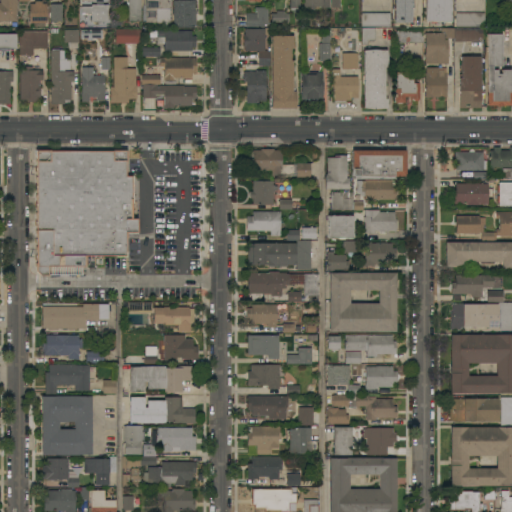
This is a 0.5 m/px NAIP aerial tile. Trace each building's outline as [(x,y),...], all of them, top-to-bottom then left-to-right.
[(16,0),(16,22),(2,22),(0,22),(0,0),(16,0)] [(140,0),(140,22),(128,22),(128,0),(140,0)] [(170,0),(170,22),(142,22),(142,6),(145,6),(145,0),(170,0)] [(173,15),(172,15),(172,3),(173,3),(173,1),(177,1),(177,0),(187,0),(187,1),(195,1),(195,9),(195,26),(192,26),(192,27),(173,28),(173,15)] [(289,0),(300,0),(300,9),(296,9),(296,11),(291,11),(291,9),(289,9),(289,0)] [(330,0),(330,8),(303,8),(303,0),(330,0)] [(331,8),(331,0),(340,0),(340,8),(331,8)] [(394,0),(412,0),(412,6),(412,23),(394,23),(394,0)] [(425,22),(425,0),(451,0),(451,22),(425,22)] [(107,22),(92,22),(92,13),(84,13),(84,15),(81,15),(81,7),(91,7),(91,5),(96,5),(96,1),(103,1),(103,5),(107,5),(107,22)] [(34,4),(34,2),(42,2),(42,4),(46,4),(47,23),(29,23),(29,4),(34,4)] [(62,22),(50,22),(50,4),(62,4),(62,22)] [(256,14),(256,12),(255,12),(255,8),(267,8),(267,25),(264,25),(264,28),(259,28),(259,27),(245,27),(245,14),(256,14)] [(271,23),(271,14),(276,14),(276,11),(285,11),(285,14),(289,14),(289,23),(271,23)] [(361,27),(361,13),(390,13),(390,27),(361,27)] [(484,14),(484,28),(456,27),(456,13),(484,14)] [(265,29),(265,28),(270,28),(270,36),(264,36),(264,51),(270,51),(270,66),(258,66),(258,51),(244,52),(244,48),(243,48),(243,35),(244,35),(244,29),(265,29)] [(362,28),(375,28),(375,41),(368,41),(368,45),(362,45),(362,28)] [(141,30),(141,44),(115,44),(115,29),(141,30)] [(482,29),(482,42),(454,42),(454,39),(445,39),(445,33),(440,33),(440,29),(482,29)] [(64,30),(79,30),(79,43),(78,43),(78,50),(67,50),(67,43),(64,43),(64,30)] [(81,44),(81,30),(93,30),(93,44),(81,44)] [(19,31),(47,31),(47,49),(33,49),(33,56),(31,56),(31,60),(26,60),(26,55),(26,57),(22,57),(22,55),(19,55),(19,31)] [(191,31),(191,36),(196,36),(196,47),(191,47),(191,52),(164,52),(164,44),(156,44),(157,31),(191,31)] [(423,31),(423,43),(397,43),(397,31),(423,31)] [(425,33),(444,33),(444,40),(448,40),(448,64),(425,64),(425,33)] [(0,34),(16,34),(16,49),(9,49),(9,52),(0,52),(0,34)] [(306,61),(318,60),(317,34),(305,34),(306,61)] [(502,67),(492,67),(492,70),(497,70),(497,74),(501,74),(501,70),(511,70),(511,93),(511,106),(502,106),(502,107),(496,107),(496,106),(486,106),(486,93),(487,35),(502,35),(502,67)] [(271,36),(293,36),(293,49),(291,49),(291,61),(292,61),(292,92),(296,92),(296,109),(271,109),(271,94),(271,36)] [(319,43),(322,43),(322,36),(330,36),(330,61),(319,61),(319,43)] [(160,48),(160,57),(142,57),(142,48),(160,48)] [(71,101),(70,101),(70,104),(64,104),(51,105),(50,93),(50,83),(51,83),(50,51),(52,51),(52,49),(58,49),(58,50),(62,50),(62,51),(64,51),(64,60),(69,60),(70,70),(64,70),(64,72),(74,72),(74,82),(71,82),(71,101)] [(363,51),(387,51),(387,68),(385,68),(385,99),(387,99),(387,109),(379,109),(379,110),(373,110),(373,109),(368,109),(368,110),(362,110),(362,108),(363,108),(363,107),(363,51)] [(342,54),(356,53),(356,54),(357,54),(357,69),(342,70),(342,54)] [(481,57),(480,109),(459,108),(459,75),(460,75),(460,71),(459,71),(459,66),(460,66),(460,57),(481,57)] [(101,71),(101,58),(110,58),(110,71),(101,71)] [(196,58),(196,73),(191,73),(191,79),(173,79),(173,81),(164,81),(164,67),(159,67),(160,58),(196,58)] [(20,67),(32,67),(32,70),(43,70),(43,81),(39,81),(39,85),(40,85),(40,98),(39,98),(39,102),(27,102),(27,100),(20,100),(20,67)] [(100,76),(100,75),(103,75),(103,76),(104,76),(104,101),(96,101),(96,97),(89,97),(89,102),(81,102),(81,76),(82,76),(82,68),(93,68),(93,76),(100,76)] [(446,98),(425,98),(425,73),(426,73),(426,68),(438,68),(446,68),(446,98)] [(110,103),(110,87),(113,87),(113,69),(135,69),(135,86),(136,86),(137,99),(128,99),(128,103),(110,103)] [(358,77),(358,98),(350,98),(351,101),(333,101),(333,95),(332,95),(332,87),(331,87),(331,78),(332,78),(332,70),(339,70),(339,77),(358,77)] [(255,72),(255,71),(266,71),(265,102),(258,102),(258,104),(246,104),(246,82),(243,82),(243,72),(255,72)] [(10,104),(0,104),(0,72),(13,72),(13,82),(10,82),(10,104)] [(301,101),(301,73),(322,73),(322,101),(301,101)] [(412,73),(412,83),(418,83),(418,99),(416,101),(413,101),(411,99),(411,97),(404,97),(404,103),(401,103),(401,104),(396,104),(396,103),(394,103),(394,89),(395,89),(395,73),(412,73)] [(174,106),(174,108),(163,108),(163,95),(156,95),(156,99),(142,99),(142,85),(141,85),(141,76),(160,76),(160,85),(156,85),(156,86),(183,86),(183,87),(196,87),(196,99),(191,99),(191,106),(174,106)] [(128,149),(128,164),(126,164),(126,174),(135,174),(135,176),(134,176),(133,217),(138,220),(138,233),(137,235),(127,235),(127,259),(125,259),(125,257),(84,256),(84,267),(48,267),(48,276),(40,276),(36,272),(36,271),(33,271),(34,148),(128,149)] [(489,151),(493,151),(493,148),(500,148),(500,151),(509,151),(509,148),(511,148),(511,168),(489,168),(489,151)] [(259,171),(259,173),(255,173),(255,171),(247,171),(247,159),(249,159),(249,153),(252,153),(252,151),(260,151),(260,149),(273,149),(273,151),(282,151),(281,165),(292,165),(296,165),(296,164),(310,164),(310,178),(296,178),(296,177),(291,177),(291,175),(279,175),(279,176),(270,176),(270,171),(259,171)] [(405,151),(405,177),(394,177),(394,179),(352,180),(352,169),(351,169),(351,151),(405,151)] [(455,171),(455,161),(454,161),(454,152),(482,152),(482,159),(483,159),(483,161),(486,161),(486,170),(483,170),(483,171),(455,171)] [(327,158),(334,158),(334,155),(346,156),(346,179),(349,179),(349,190),(325,190),(325,174),(327,175),(327,158)] [(375,200),(375,202),(364,202),(364,197),(362,197),(356,192),(356,182),(357,182),(357,181),(392,180),(392,187),(396,187),(396,200),(375,200)] [(252,205),(252,199),(249,199),(249,192),(252,192),(252,181),(273,181),(273,186),(274,186),(277,186),(277,191),(274,191),(274,192),(272,192),(272,205),(252,205)] [(511,183),(511,206),(499,206),(499,183),(511,183)] [(488,184),(488,204),(478,204),(478,206),(467,206),(467,205),(453,205),(453,184),(488,184)] [(331,193),(352,192),(352,210),(331,210),(331,193)] [(279,199),(291,200),(291,210),(278,210),(279,199)] [(374,232),(374,234),(364,234),(364,223),(363,223),(363,210),(379,210),(379,212),(395,212),(395,219),(396,219),(396,232),(374,232)] [(246,231),(246,217),(252,216),(252,212),(280,212),(280,236),(270,236),(270,231),(246,231)] [(455,216),(479,216),(479,218),(485,218),(485,225),(483,225),(483,233),(495,233),(495,229),(498,229),(498,219),(495,219),(495,212),(511,212),(511,237),(496,237),(496,241),(481,241),(481,233),(479,233),(479,235),(455,234),(455,216)] [(328,239),(327,216),(352,216),(353,239),(328,239)] [(301,228),(315,228),(316,239),(301,239),(301,228)] [(299,230),(299,241),(286,241),(286,230),(299,230)] [(296,241),(310,241),(310,270),(296,270),(296,241)] [(343,242),(356,242),(356,253),(343,253),(343,242)] [(374,265),(374,267),(364,267),(364,263),(364,248),(364,243),(386,243),(392,244),(392,248),(396,248),(396,260),(392,260),(392,265),(374,265)] [(511,243),(511,270),(501,270),(501,262),(462,262),(462,267),(445,267),(445,243),(511,243)] [(247,244),(295,244),(295,265),(288,265),(288,267),(268,267),(268,266),(247,266),(247,244)] [(345,255),(345,261),(348,261),(348,270),(334,270),(334,271),(326,271),(326,252),(333,252),(333,255),(345,255)] [(247,294),(247,273),(268,273),(268,272),(278,272),(278,273),(285,273),(285,274),(289,274),(289,286),(286,286),(286,289),(281,289),(281,297),(271,297),(271,294),(247,294)] [(329,273),(396,273),(396,332),(329,332),(329,273)] [(304,296),(303,274),(318,274),(318,296),(304,296)] [(493,276),(493,288),(482,288),(481,298),(470,298),(470,294),(451,294),(451,283),(455,283),(455,275),(493,276)] [(511,331),(500,331),(500,303),(487,303),(487,291),(503,291),(503,303),(511,303),(511,331)] [(300,292),(300,303),(287,303),(287,292),(300,292)] [(152,303),(152,310),(140,310),(140,311),(128,311),(128,303),(152,303)] [(498,328),(497,328),(497,331),(488,331),(488,328),(460,328),(460,330),(450,330),(450,311),(451,311),(451,304),(498,304),(498,328)] [(76,308),(76,305),(108,305),(108,319),(98,319),(98,320),(84,320),(84,329),(77,329),(77,330),(67,330),(67,329),(57,329),(57,330),(47,330),(47,329),(41,329),(41,307),(76,308)] [(251,324),(251,322),(246,322),(246,308),(251,308),(251,305),(276,305),(276,328),(267,328),(267,324),(251,324)] [(193,324),(190,324),(190,332),(177,332),(177,325),(153,324),(153,315),(160,315),(160,307),(188,307),(188,309),(193,309),(193,324)] [(287,312),(302,312),(302,322),(287,322),(287,312)] [(293,324),(293,333),(282,333),(283,324),(293,324)] [(78,335),(78,340),(82,340),(82,348),(78,348),(78,360),(68,360),(68,356),(43,356),(43,344),(46,344),(46,335),(78,335)] [(357,336),(357,335),(368,335),(368,336),(392,336),(392,342),(396,342),(396,354),(377,354),(377,357),(366,357),(366,351),(344,351),(344,336),(357,336)] [(511,335),(511,394),(450,394),(450,335),(511,335)] [(163,336),(184,336),(184,340),(192,340),(192,346),(197,346),(197,359),(181,359),(181,357),(176,357),(176,363),(163,363),(163,336)] [(278,336),(278,359),(267,359),(267,356),(247,356),(247,336),(278,336)] [(327,337),(340,337),(340,350),(336,350),(336,351),(331,351),(331,349),(327,349),(327,337)] [(103,352),(103,364),(86,364),(86,361),(82,361),(82,355),(85,355),(85,352),(103,352)] [(345,364),(345,352),(361,352),(361,364),(345,364)] [(299,355),(299,364),(286,364),(286,355),(299,355)] [(89,366),(89,391),(74,391),(74,386),(56,385),(56,395),(45,395),(45,373),(48,373),(48,365),(89,366)] [(279,365),(279,390),(267,390),(267,386),(247,386),(247,372),(250,372),(250,365),(279,365)] [(350,385),(327,385),(327,366),(350,366),(350,385)] [(375,367),(375,366),(388,367),(393,367),(393,372),(397,372),(397,383),(393,383),(393,388),(376,388),(376,389),(374,389),(374,390),(365,390),(365,367),(375,367)] [(129,383),(129,368),(130,368),(130,367),(165,367),(165,369),(181,369),(181,367),(196,367),(196,380),(181,380),(181,393),(164,393),(164,390),(147,390),(147,382),(144,382),(144,393),(129,393),(129,383)] [(116,380),(116,394),(102,394),(102,380),(116,380)] [(299,386),(299,395),(286,395),(286,386),(299,386)] [(334,396),(334,395),(348,395),(348,396),(355,396),(355,395),(368,395),(368,397),(375,397),(375,399),(393,399),(393,412),(397,412),(397,418),(375,418),(375,421),(366,421),(366,410),(364,410),(364,407),(355,407),(351,407),(351,402),(349,402),(349,407),(334,407),(334,408),(338,408),(338,410),(345,410),(346,425),(327,425),(327,407),(331,406),(331,396),(334,396)] [(91,456),(41,456),(41,397),(91,397),(91,456)] [(287,397),(287,408),(285,408),(285,420),(268,420),(268,419),(264,419),(264,416),(251,416),(251,411),(247,411),(247,397),(287,397)] [(129,398),(144,398),(144,408),(147,408),(147,401),(164,401),(164,398),(181,398),(181,409),(195,409),(195,424),(139,424),(139,423),(129,423),(129,398)] [(500,398),(511,398),(511,426),(500,426),(500,398)] [(449,423),(449,399),(497,399),(498,422),(449,423)] [(313,407),(313,425),(297,425),(298,407),(313,407)] [(123,426),(141,426),(141,446),(143,446),(143,445),(151,445),(151,438),(157,439),(157,428),(191,429),(191,437),(195,437),(195,451),(181,450),(181,452),(171,451),(171,452),(161,452),(161,446),(156,446),(156,457),(143,457),(143,454),(140,454),(140,455),(125,455),(125,442),(123,442),(123,426)] [(251,428),(251,427),(281,427),(281,440),(278,440),(278,449),(271,449),(270,454),(256,454),(256,446),(247,446),(247,434),(247,428),(251,428)] [(311,428),(310,441),(306,441),(306,444),(312,444),(312,453),(306,453),(306,454),(288,454),(289,440),(286,440),(286,431),(290,431),(290,428),(311,428)] [(333,428),(351,428),(351,456),(333,456),(333,428)] [(395,456),(366,456),(366,439),(362,439),(362,429),(366,429),(366,428),(395,428),(395,456)] [(511,428),(511,486),(450,487),(450,428),(511,428)] [(108,459),(108,457),(116,457),(116,472),(109,472),(109,486),(95,485),(95,473),(83,473),(84,459),(108,459)] [(157,457),(156,466),(145,466),(145,467),(142,467),(142,466),(139,466),(139,457),(157,457)] [(281,458),(281,471),(278,471),(278,475),(278,480),(268,480),(268,477),(258,477),(258,480),(247,479),(247,464),(251,464),(251,458),(281,458)] [(347,459),(347,458),(381,458),(381,459),(396,459),(395,511),(329,511),(329,459),(347,459)] [(68,479),(79,479),(79,488),(54,488),(54,480),(42,480),(42,468),(46,468),(46,459),(68,459),(68,479)] [(196,463),(196,474),(192,474),(192,481),(184,481),(184,486),(174,486),(174,484),(148,484),(148,483),(143,483),(143,473),(147,473),(147,468),(161,468),(161,463),(196,463)] [(300,475),(300,486),(286,486),(286,475),(300,475)] [(75,511),(44,511),(44,497),(48,497),(48,491),(50,491),(50,488),(57,488),(57,491),(61,491),(61,490),(71,490),(71,491),(75,491),(75,511)] [(483,489),(495,489),(495,501),(483,501),(483,489)] [(192,491),(192,499),(195,499),(195,511),(173,511),(163,511),(163,492),(172,491),(172,490),(184,490),(184,491),(192,491)] [(291,490),(291,494),(296,495),(296,503),(289,503),(289,511),(264,511),(264,509),(255,509),(255,506),(252,506),(252,490),(291,490)] [(104,491),(104,501),(116,501),(116,511),(89,511),(89,508),(90,508),(90,491),(104,491)] [(479,492),(479,504),(482,504),(482,508),(479,508),(479,511),(471,511),(471,509),(463,509),(463,510),(449,510),(449,504),(447,504),(447,500),(453,500),(453,493),(479,492)] [(511,511),(500,511),(500,509),(501,509),(500,492),(508,492),(508,498),(511,498),(511,511)] [(122,497),(133,497),(139,497),(139,510),(133,510),(133,511),(122,511),(122,497)] [(303,511),(303,500),(318,500),(318,511),(303,511)]
